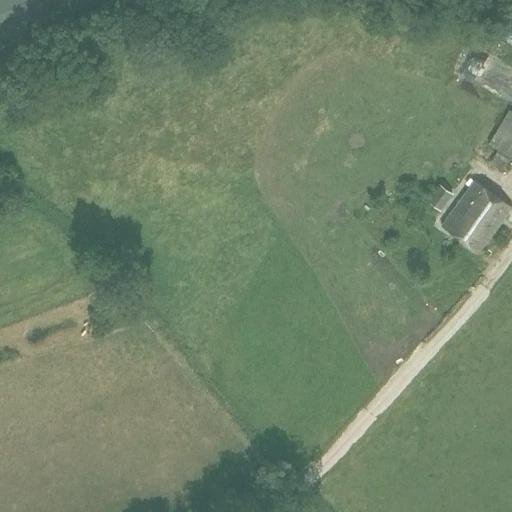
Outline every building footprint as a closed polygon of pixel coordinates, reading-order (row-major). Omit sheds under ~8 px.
[(0,0),(0,40),(96,0),(0,0)] [(511,77),(494,64),(483,79),(509,98),(511,94),(511,77)] [(511,157),(511,155),(511,111),(508,109),(487,144),(511,157)] [(479,252),(511,207),(474,180),(442,225),(479,252)] [(442,204),(454,192),(443,181),(431,192),(442,204)]
